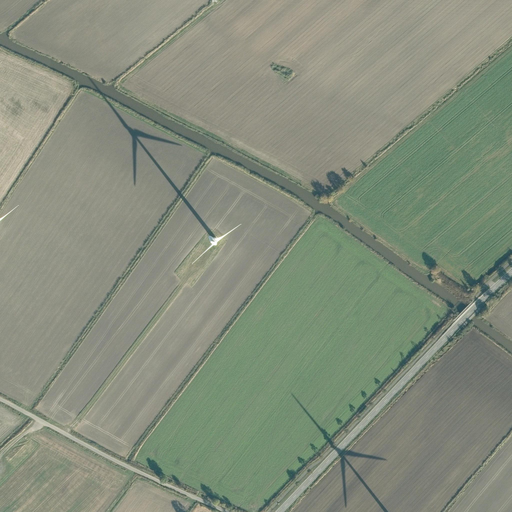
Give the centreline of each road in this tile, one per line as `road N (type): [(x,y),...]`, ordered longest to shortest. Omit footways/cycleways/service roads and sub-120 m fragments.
road 1 (secondary): [(279,511),(511,271)]
road 2 (track): [(223,511),(0,401)]
road 3 (track): [(193,268),(66,435)]
